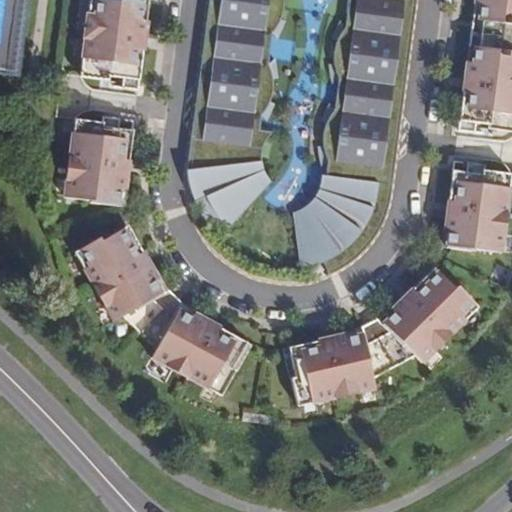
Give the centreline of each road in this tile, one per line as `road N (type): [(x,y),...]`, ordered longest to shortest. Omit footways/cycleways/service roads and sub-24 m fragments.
road 1 (residential): [(430,0),(406,183),(391,233),(358,275),(332,291),(291,299),(219,277),(176,215),(172,158),(192,0)]
road 2 (tertiary): [(0,369),(114,491)]
